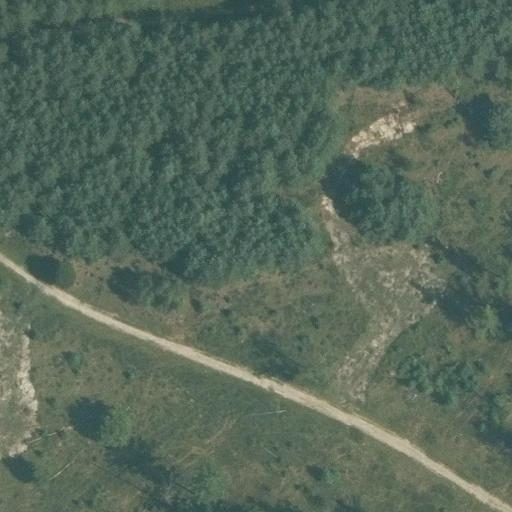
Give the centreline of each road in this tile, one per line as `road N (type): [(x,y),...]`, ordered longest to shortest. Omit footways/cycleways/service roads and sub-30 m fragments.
road 1 (track): [(0,257),(80,310),(371,426),(511,511)]
road 2 (track): [(0,41),(337,0)]
